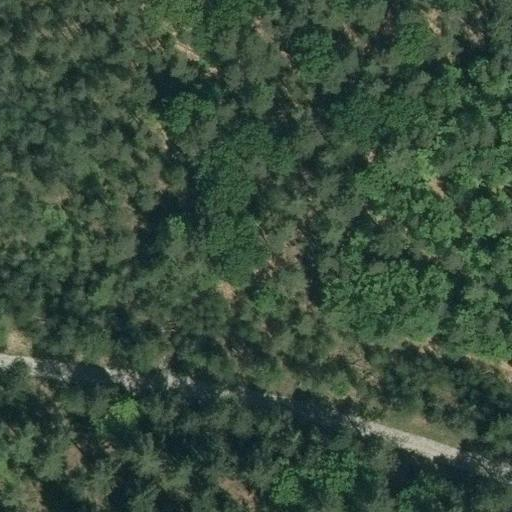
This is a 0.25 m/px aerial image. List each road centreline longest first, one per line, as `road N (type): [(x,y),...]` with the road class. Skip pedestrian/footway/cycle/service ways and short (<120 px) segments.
road 1 (track): [(0,346),(176,369),(511,462)]
road 2 (track): [(361,511),(279,483),(203,511)]
road 3 (track): [(58,511),(71,356)]
